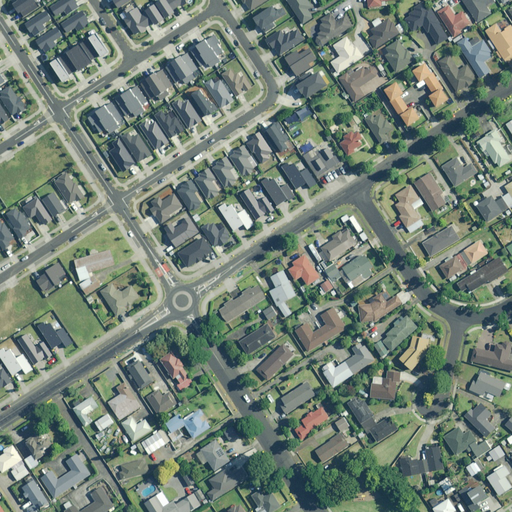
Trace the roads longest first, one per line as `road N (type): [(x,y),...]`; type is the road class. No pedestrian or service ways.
road 1 (residential): [(119,202),(271,102),(273,84),(220,5)]
road 2 (residential): [(188,312),(317,511)]
road 3 (tertiary): [(0,418),(171,308)]
road 4 (tertiary): [(192,292),(356,187)]
road 5 (tertiary): [(356,187),(511,84)]
road 6 (residential): [(356,187),(414,282),(459,314)]
road 7 (residential): [(0,278),(119,202)]
